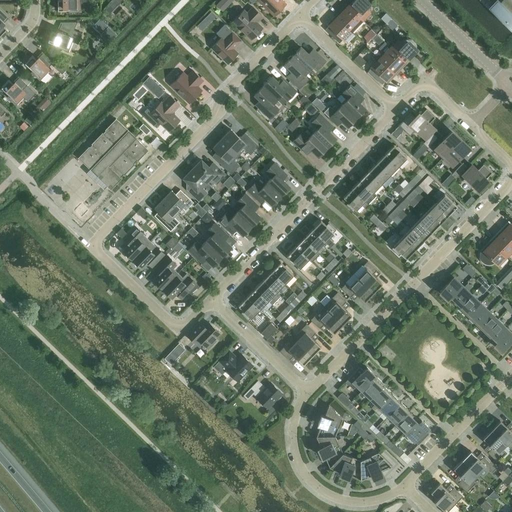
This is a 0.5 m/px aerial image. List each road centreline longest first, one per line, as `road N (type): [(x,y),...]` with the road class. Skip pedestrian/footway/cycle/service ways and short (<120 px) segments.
road 1 (residential): [(209,301),(177,331),(90,245),(299,18)]
road 2 (residential): [(511,183),(307,392)]
road 3 (residential): [(209,301),(396,109)]
road 4 (residential): [(307,392),(292,445),(316,487),(357,503),(404,486)]
road 5 (residential): [(404,486),(511,374)]
road 6 (residential): [(307,392),(209,301)]
road 7 (residential): [(396,109),(299,18)]
road 8 (tertiary): [(509,84),(420,0)]
